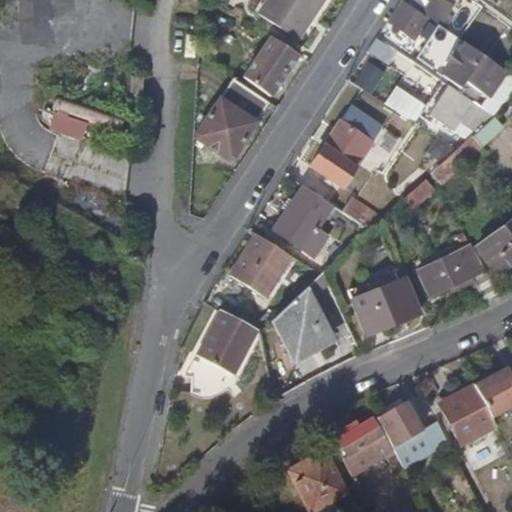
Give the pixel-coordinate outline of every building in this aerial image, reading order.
[(254,12),(262,0),(256,0),(250,10),(254,12)] [(319,0),(262,0),(254,12),(295,38),(303,26),(294,20),(301,10),(310,15),(319,0)] [(385,22),(414,41),(429,20),(421,15),(400,0),(385,22)] [(431,0),(421,15),(429,20),(443,30),(451,18),(447,16),(452,8),(440,0),(431,0)] [(303,26),(310,15),(301,10),(294,20),(303,26)] [(296,55),(270,38),(243,79),(269,96),(296,55)] [(496,70),(463,47),(462,48),(440,78),(459,91),(465,82),(480,92),(496,70)] [(266,102),(231,79),(196,132),(198,139),(205,145),(211,144),(214,140),(226,148),(233,147),(240,137),(244,139),(248,138),(255,127),(254,120),(266,102)] [(446,86),(438,80),(415,114),(425,121),(428,116),(426,114),(446,86)] [(483,111),(446,86),(426,114),(428,116),(450,130),(456,121),(470,130),(483,111)] [(119,131),(122,111),(51,101),(46,131),(83,137),(84,126),(119,131)] [(491,116),(470,133),(480,145),(500,126),(491,116)] [(369,143),(337,123),(309,167),(340,187),(369,143)] [(428,173),(436,186),(480,145),(470,133),(453,150),(428,173)] [(316,227),(330,206),(301,186),(274,227),(314,252),(326,234),(316,227)] [(379,219),(350,199),(341,213),(367,230),(379,219)] [(511,261),(511,220),(475,247),(489,267),(502,258),(506,265),(511,261)] [(265,298),(291,255),(252,232),(227,275),(265,298)] [(438,293),(464,279),(450,253),(424,266),(438,293)] [(494,273),(506,265),(502,258),(489,267),(494,273)] [(397,281),(403,278),(400,272),(395,274),(397,281)] [(382,288),(397,281),(395,274),(379,281),(382,288)] [(498,295),(486,274),(472,282),(483,302),(498,295)] [(417,313),(403,278),(397,281),(382,288),(368,294),(382,328),(417,313)] [(295,355),(331,335),(306,286),(273,318),(295,355)] [(229,371),(253,329),(216,310),(193,352),(229,371)] [(331,335),(295,355),(273,318),(268,322),(292,362),(333,341),(331,335)] [(469,387),(486,416),(511,401),(511,387),(500,366),(468,385),(469,387)] [(413,405),(424,400),(413,377),(402,382),(413,405)] [(460,445),(491,427),(486,416),(469,387),(438,405),(460,445)] [(398,443),(419,428),(404,402),(380,415),(398,443)] [(350,474),(392,449),(372,417),(360,424),(357,420),(335,432),(337,437),(347,455),(342,458),(350,474)] [(340,511),(333,497),(345,490),(324,449),(289,467),(309,509),(302,511),(340,511)]
